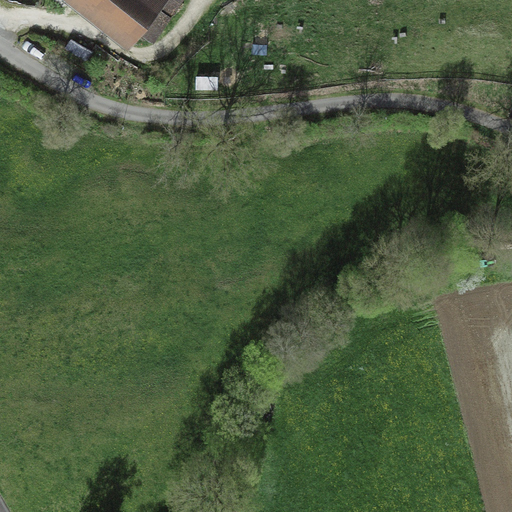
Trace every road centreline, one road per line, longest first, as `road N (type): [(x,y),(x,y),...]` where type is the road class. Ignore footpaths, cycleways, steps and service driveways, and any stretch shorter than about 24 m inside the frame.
road 1 (residential): [(0,49),(110,109),(179,118),(420,101),(511,128)]
road 2 (track): [(201,0),(155,52),(126,53),(67,20),(12,12),(0,27)]
